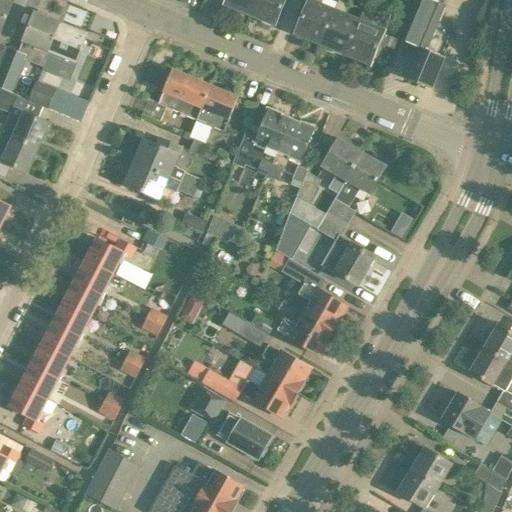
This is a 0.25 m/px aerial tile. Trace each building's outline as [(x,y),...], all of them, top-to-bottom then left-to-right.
[(14,5),(0,0),(0,31),(2,33),(14,5)] [(226,0),(225,4),(250,15),(255,0),(226,0)] [(255,0),(250,15),(275,25),(285,0),(255,0)] [(309,0),(295,33),(321,44),(333,12),(319,6),(321,0),(309,0)] [(384,33),(371,27),(375,16),(373,15),(378,1),(375,0),(366,0),(362,11),(363,12),(359,22),(346,54),(371,64),(380,42),(392,47),(396,37),(402,22),(390,17),(384,33)] [(396,37),(420,46),(406,78),(430,88),(442,58),(436,55),(441,43),(432,39),(445,8),(438,6),(423,0),(410,0),(402,22),(396,37)] [(333,12),(321,44),(346,54),(359,22),(333,12)] [(35,14),(24,42),(33,46),(50,52),(51,53),(62,25),(35,14)] [(88,36),(62,25),(51,53),(77,64),(88,36)] [(0,68),(1,68),(9,48),(0,44),(0,68)] [(1,68),(17,75),(26,55),(19,52),(9,48),(1,68)] [(173,71),(158,106),(196,122),(198,123),(212,88),(173,71)] [(56,91),(37,83),(29,101),(48,110),(56,91)] [(190,138),(205,144),(211,129),(224,134),(239,99),(212,88),(198,123),(196,122),(190,138)] [(18,97),(0,89),(0,110),(10,115),(13,108),(18,97)] [(81,117),(88,100),(65,91),(59,108),(81,117)] [(13,108),(10,115),(2,133),(15,139),(40,150),(51,125),(26,114),(13,108)] [(274,164),(277,157),(292,122),(269,112),(258,137),(254,135),(254,133),(248,131),(233,166),(244,171),(246,166),(258,171),(257,173),(268,178),(274,164)] [(314,132),(292,122),(277,157),(287,162),(289,157),(301,162),(314,132)] [(0,137),(0,162),(29,175),(40,150),(15,139),(2,133),(0,137)] [(145,141),(135,164),(196,190),(200,180),(175,169),(181,156),(180,156),(183,148),(158,138),(156,146),(145,141)] [(328,185),(338,190),(340,192),(362,153),(338,139),(322,168),(334,175),(328,185)] [(214,162),(218,151),(194,141),(190,152),(214,162)] [(386,167),(362,153),(340,192),(338,190),(333,198),(315,228),(337,241),(339,236),(354,211),(349,208),(360,189),(370,195),(386,167)] [(193,197),(196,190),(135,164),(125,186),(161,202),(166,190),(176,194),(177,191),(193,197)] [(284,169),(274,164),(268,178),(278,182),(284,169)] [(307,203),(320,180),(306,171),(295,197),(307,203)] [(0,229),(1,230),(12,208),(0,201),(0,229)] [(403,213),(392,229),(402,236),(413,220),(403,213)] [(203,233),(207,222),(186,214),(182,225),(203,233)] [(276,254),(290,262),(310,228),(289,216),(276,254)] [(228,242),(235,225),(214,217),(207,234),(228,242)] [(150,231),(145,241),(162,250),(167,240),(150,231)] [(358,287),(376,257),(339,236),(337,241),(322,266),(358,287)] [(116,249),(98,240),(87,262),(114,276),(125,254),(132,258),(137,248),(121,240),(116,249)] [(347,309),(319,293),(325,282),(276,254),(269,266),(302,286),(297,294),(308,301),(301,313),(333,333),(347,309)] [(114,276),(87,262),(76,283),(103,297),(114,276)] [(199,272),(190,291),(202,297),(215,271),(206,266),(202,274),(199,272)] [(103,297),(76,283),(65,304),(92,318),(103,297)] [(203,302),(191,296),(186,305),(198,311),(203,302)] [(92,318),(65,304),(54,325),(81,339),(92,318)] [(152,309),(146,319),(162,327),(167,317),(152,309)] [(257,312),(250,325),(269,335),(276,322),(257,312)] [(320,357),(333,333),(301,313),(294,326),(283,319),(276,331),(320,357)] [(230,314),(222,326),(238,335),(246,323),(230,314)] [(156,337),(162,327),(146,319),(141,329),(156,337)] [(81,339),(54,325),(43,346),(70,360),(81,339)] [(511,332),(498,325),(484,349),(511,364),(511,332)] [(70,360),(43,346),(32,367),(60,380),(70,360)] [(272,364),(265,375),(297,395),(311,371),(268,346),(261,358),(272,364)] [(470,373),(504,393),(498,403),(511,411),(511,394),(506,390),(511,379),(511,364),(484,349),(470,373)] [(131,351),(125,362),(140,369),(146,359),(131,351)] [(199,378),(205,366),(194,360),(187,372),(199,378)] [(135,380),(140,369),(125,362),(120,372),(135,380)] [(284,418),(297,395),(265,375),(244,364),(233,383),(209,370),(202,384),(229,400),(237,387),(243,390),(241,393),(256,401),(284,418)] [(60,380),(32,367),(22,387),(49,402),(55,390),(57,391),(58,390),(62,392),(66,384),(60,380)] [(45,425),(38,421),(49,402),(22,387),(10,409),(28,418),(24,426),(40,435),(45,425)] [(226,400),(205,388),(193,409),(214,421),(226,400)] [(109,393),(104,404),(119,412),(125,401),(109,393)] [(490,415),(480,409),(457,395),(441,421),(475,441),(490,415)] [(511,427),(511,411),(498,403),(491,415),(511,427)] [(115,422),(119,412),(104,404),(99,415),(115,422)] [(273,437),(243,419),(240,424),(228,417),(219,433),(231,439),(229,442),(259,460),(273,437)] [(0,455),(0,477),(9,461),(15,465),(20,454),(5,447),(1,455),(0,455)] [(425,448),(411,470),(439,486),(452,464),(425,448)] [(52,461),(31,450),(25,461),(46,472),(52,461)] [(86,496),(117,511),(140,467),(109,451),(86,496)] [(149,511),(151,511),(228,511),(235,501),(238,500),(241,494),(241,491),(243,487),(212,471),(205,482),(175,464),(149,511)] [(499,493),(506,481),(480,466),(473,478),(499,493)] [(426,508),(439,486),(411,470),(398,491),(426,508)]
